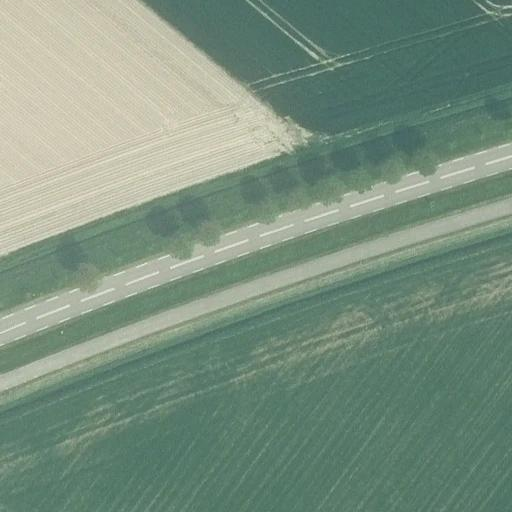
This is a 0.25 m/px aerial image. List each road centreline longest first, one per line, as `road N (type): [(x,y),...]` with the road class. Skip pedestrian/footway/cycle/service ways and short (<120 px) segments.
road 1 (unclassified): [(0,385),(511,205)]
road 2 (tertiary): [(0,334),(310,217),(511,155)]
